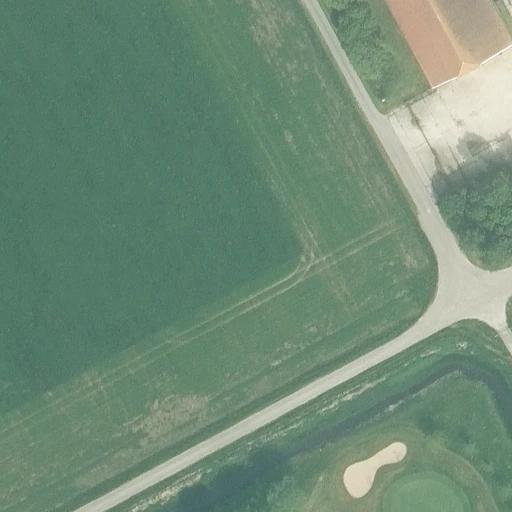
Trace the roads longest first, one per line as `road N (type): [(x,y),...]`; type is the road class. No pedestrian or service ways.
road 1 (unclassified): [(100,511),(480,310)]
road 2 (unclassified): [(480,310),(311,0)]
